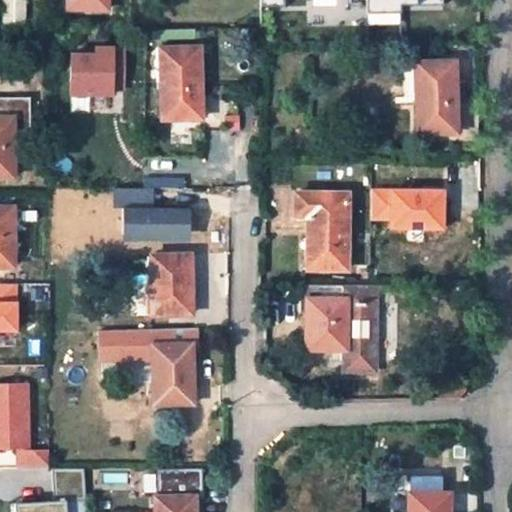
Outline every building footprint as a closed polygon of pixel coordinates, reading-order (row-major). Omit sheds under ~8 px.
[(106,12),(106,0),(66,0),(67,11),(106,12)] [(282,0),(259,0),(259,9),(283,9),(282,0)] [(365,0),(366,14),(400,14),(399,7),(443,6),(443,0),(365,0)] [(201,118),(199,47),(160,48),(161,119),(201,118)] [(110,96),(110,85),(121,85),(121,48),(92,48),(92,56),(68,56),(68,96),(110,96)] [(454,133),(454,62),(415,62),(415,134),(454,133)] [(0,178),(11,179),(12,130),(38,130),(38,97),(0,96),(0,178)] [(184,177),(144,177),(144,189),(184,189),(184,177)] [(192,209),(153,209),(153,189),(115,189),(115,209),(124,209),(124,241),(192,241),(192,209)] [(390,227),(442,227),(442,190),(370,190),(370,218),(390,218),(390,227)] [(347,194),(295,193),(295,216),(307,216),(307,269),(346,269),(347,194)] [(0,207),(0,267),(11,267),(12,207),(0,207)] [(151,315),(190,315),(189,255),(149,256),(151,315)] [(17,285),(0,284),(0,299),(18,299),(17,285)] [(299,285),(299,311),(306,311),(306,300),(345,300),(345,285),(299,285)] [(345,285),(345,300),(345,305),(352,305),(352,299),(378,300),(378,285),(345,285)] [(345,305),(345,300),(306,300),(306,311),(306,349),(330,349),(330,360),(350,360),(351,370),(377,370),(378,300),(352,299),(352,305),(345,305)] [(0,332),(18,332),(18,303),(0,303),(0,332)] [(191,344),(151,345),(151,347),(132,348),(134,392),(152,392),(152,404),(192,403),(191,344)] [(0,384),(0,449),(13,450),(13,467),(47,467),(47,450),(26,450),(27,385),(0,384)] [(46,500),(47,505),(14,507),(14,511),(64,511),(64,500),(86,499),(84,467),(52,467),(54,500),(46,500)] [(154,468),(154,497),(189,497),(188,468),(154,468)] [(440,477),(390,477),(390,511),(447,511),(447,493),(440,493),(440,477)] [(189,497),(154,497),(154,511),(193,511),(194,497),(189,497)]
